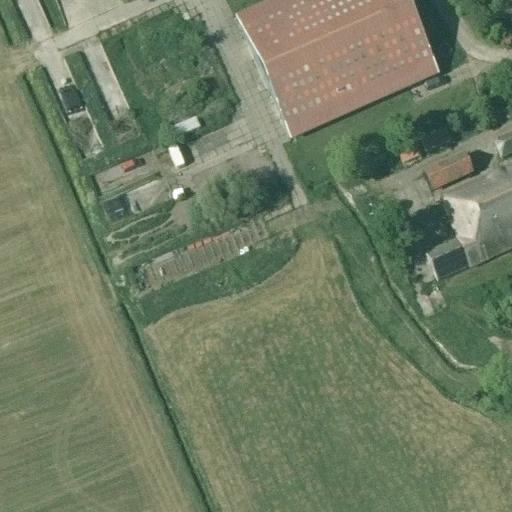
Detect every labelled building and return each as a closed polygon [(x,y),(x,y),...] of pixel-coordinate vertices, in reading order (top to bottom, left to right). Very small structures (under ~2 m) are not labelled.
[(437,74),(403,0),(284,0),(235,22),(288,140),(437,74)] [(235,125),(229,113),(201,126),(206,138),(235,125)] [(89,117),(70,122),(81,160),(99,155),(89,117)] [(169,131),(175,147),(202,137),(196,121),(169,131)] [(500,161),(511,155),(511,137),(511,136),(493,144),(500,161)] [(428,192),(469,174),(462,158),(421,176),(428,192)] [(435,282),(511,247),(511,167),(439,201),(457,241),(424,256),(435,282)] [(167,174),(168,200),(178,200),(177,173),(167,174)]
